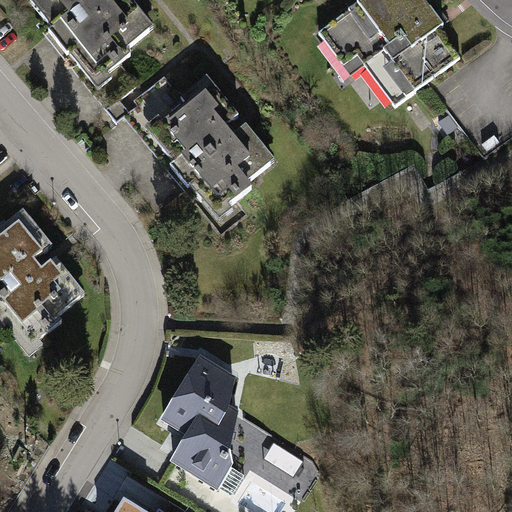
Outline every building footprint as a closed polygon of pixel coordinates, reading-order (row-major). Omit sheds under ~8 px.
[(38,0),(27,0),(44,21),(37,27),(109,116),(122,105),(119,101),(110,109),(91,86),(100,79),(75,49),(67,56),(49,34),(59,25),(38,0)] [(127,51),(150,32),(134,12),(138,9),(130,0),(117,0),(111,5),(106,0),(38,0),(59,25),(49,34),(67,56),(75,49),(100,79),(91,86),(110,109),(119,101),(137,87),(119,66),(131,56),(127,51)] [(395,108),(460,60),(438,31),(444,27),(423,0),(365,0),(319,35),(344,68),(357,58),(395,108)] [(247,184),(271,165),(255,146),(259,143),(246,127),(232,139),(224,129),(238,117),(226,102),(218,108),(214,103),(217,100),(203,82),(182,99),(164,78),(134,102),(138,107),(129,114),(128,115),(146,138),(150,135),(174,164),(170,167),(188,189),(196,182),(222,213),(229,208),(251,189),(247,184)] [(122,105),(109,116),(116,125),(125,119),(193,203),(198,198),(219,225),(233,213),(229,208),(222,213),(196,182),(188,189),(170,167),(174,164),(150,135),(146,138),(128,115),(129,114),(122,105)] [(58,318),(81,299),(65,279),(69,276),(56,261),(51,265),(42,272),(34,263),(43,256),(48,251),(37,237),(41,234),(23,212),(0,230),(0,321),(7,316),(32,347),(38,342),(62,323),(58,318)] [(42,272),(51,265),(43,256),(34,263),(42,272)] [(7,316),(0,321),(0,322),(29,358),(43,347),(38,342),(32,347),(7,316)] [(232,381),(201,362),(165,422),(190,438),(211,404),(224,412),(226,409),(232,381)] [(235,415),(226,409),(224,412),(211,404),(190,438),(174,463),(217,489),(217,488),(230,496),(234,496),(244,480),(243,476),(230,468),(227,454),(235,415)] [(268,464),(299,477),(306,460),(275,447),(268,464)] [(133,511),(116,501),(109,511),(133,511)]
